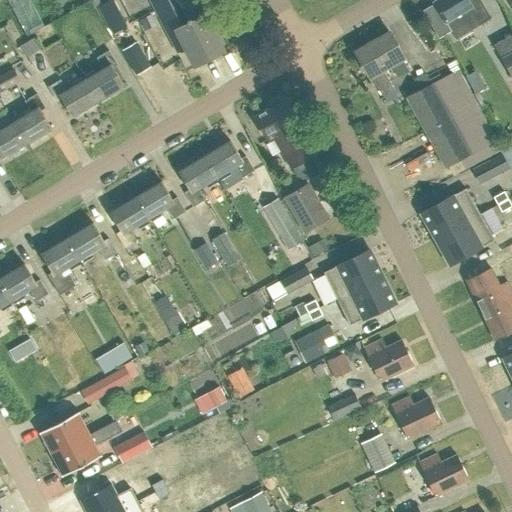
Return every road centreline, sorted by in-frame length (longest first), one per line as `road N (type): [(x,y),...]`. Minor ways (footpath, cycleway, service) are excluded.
road 1 (residential): [(511,476),(302,46)]
road 2 (residential): [(0,227),(302,46)]
